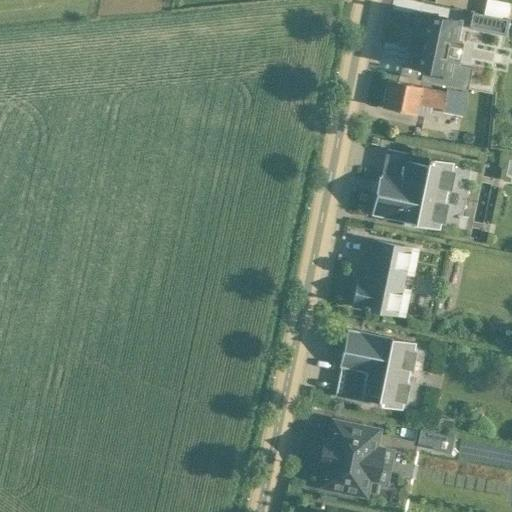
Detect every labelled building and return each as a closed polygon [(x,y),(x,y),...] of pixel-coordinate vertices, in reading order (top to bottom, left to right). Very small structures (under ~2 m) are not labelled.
[(403,76),(478,92),(491,28),(417,13),(403,76)] [(380,101),(440,115),(445,93),(385,79),(380,101)] [(370,212),(438,228),(454,161),(386,145),(370,212)] [(354,305),(408,315),(421,248),(368,237),(354,305)] [(334,390),(402,405),(415,343),(348,328),(334,390)] [(382,427),(333,418),(328,441),(323,440),(318,464),(323,465),(319,485),(367,495),(370,480),(378,481),(385,445),(379,444),(382,427)]
